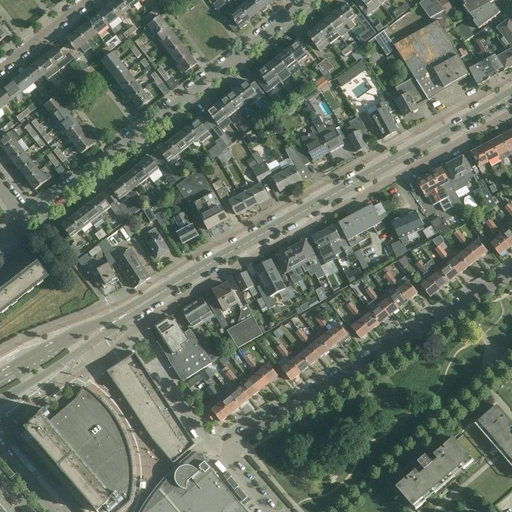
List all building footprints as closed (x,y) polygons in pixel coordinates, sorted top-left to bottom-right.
[(120,18),(131,9),(123,0),(118,0),(111,6),(120,18)] [(123,0),(131,9),(142,1),(140,0),(123,0)] [(251,20),(262,12),(252,0),(243,0),(239,4),(251,20)] [(273,4),(269,0),(252,0),(262,12),(264,14),(269,11),(268,8),(267,8),(273,4)] [(378,2),(377,0),(361,0),(363,2),(358,6),(365,15),(370,11),(368,9),(378,2)] [(451,7),(446,0),(444,0),(440,3),(445,11),(451,7)] [(499,15),(491,4),(494,2),(492,0),(460,0),(464,5),(462,7),(469,16),(470,15),(475,21),(474,22),(479,30),(499,15)] [(247,26),(246,24),(251,20),(239,4),(228,13),(236,23),(231,27),(234,32),(239,28),(241,30),(247,26)] [(403,14),(410,9),(407,4),(400,10),(403,14)] [(346,5),(336,12),(347,26),(350,31),(356,27),(352,22),(357,18),(346,5)] [(100,14),(109,26),(120,18),(111,6),(100,14)] [(151,14),(155,18),(160,14),(157,10),(151,14)] [(403,14),(400,10),(394,15),(397,19),(403,14)] [(350,31),(347,26),(336,12),(326,20),(337,34),(340,37),(341,38),(350,31)] [(98,35),(109,26),(100,14),(89,23),(98,35)] [(155,18),(151,14),(145,19),(149,23),(155,18)] [(168,27),(160,17),(149,26),(156,36),(168,27)] [(508,44),(511,49),(511,20),(510,19),(493,32),(495,35),(494,35),(503,47),(508,44)] [(326,20),(317,27),(327,41),(330,44),(330,45),(340,37),(337,34),(326,20)] [(364,44),(377,34),(366,20),(361,24),(366,31),(358,37),(364,44)] [(79,31),(88,43),(98,35),(89,23),(79,31)] [(468,27),(465,23),(456,29),(459,33),(468,27)] [(129,31),(133,35),(138,31),(135,26),(132,29),(129,25),(127,28),(129,31)] [(0,42),(9,36),(1,26),(0,26),(0,42)] [(495,35),(493,32),(489,26),(480,32),(487,41),(494,35),(495,35)] [(175,36),(168,27),(156,36),(164,46),(164,45),(175,36)] [(330,44),(327,41),(317,27),(307,35),(320,52),(330,44)] [(468,27),(459,33),(462,38),(471,32),(468,27)] [(66,47),(77,62),(82,58),(77,51),(88,43),(79,31),(67,40),(71,44),(66,47)] [(128,39),(133,35),(129,31),(124,35),(127,39),(128,39)] [(387,57),(396,50),(384,31),(374,39),(387,57)] [(462,38),(465,42),(474,36),(471,32),(462,38)] [(475,41),(482,53),(479,55),(480,57),(483,63),(480,64),(488,81),(504,72),(496,59),(495,57),(488,44),(483,36),(480,32),(477,35),(479,39),(475,41)] [(183,46),(175,36),(164,45),(164,46),(171,55),(183,46)] [(140,40),(136,43),(140,48),(144,45),(140,40)] [(134,53),(138,50),(130,41),(126,44),(129,48),(134,53)] [(108,48),(111,52),(117,47),(114,43),(108,48)] [(297,43),(287,50),(298,64),(301,68),(311,60),(297,43)] [(352,53),(359,48),(355,43),(348,48),(352,53)] [(503,47),(508,52),(496,59),(504,72),(510,68),(510,69),(511,68),(511,49),(508,44),(503,47)] [(144,45),(140,48),(144,54),(148,51),(144,45)] [(171,55),(178,64),(190,55),(183,46),(171,55)] [(72,66),(77,62),(66,47),(61,51),(58,47),(47,56),(56,68),(67,59),(72,66)] [(111,52),(108,48),(102,52),(106,56),(111,52)] [(352,53),(348,48),(342,53),(346,58),(352,53)] [(457,51),(460,58),(465,56),(461,49),(457,51)] [(138,59),(142,56),(138,50),(134,53),(138,59)] [(288,71),(298,64),(287,50),(284,53),(282,51),(275,55),(277,58),(288,71)] [(102,62),(110,72),(121,63),(114,53),(102,62)] [(151,55),(147,58),(152,64),(156,61),(151,55)] [(190,55),(178,64),(186,74),(198,65),(190,55)] [(56,68),(47,56),(36,64),(45,76),(48,80),(59,71),(56,68)] [(291,76),(288,71),(277,58),(268,65),(278,79),(282,83),(291,76)] [(321,63),(328,73),(333,69),(326,59),(321,63)] [(150,66),(145,60),(141,63),(145,69),(150,66)] [(478,86),(488,81),(480,64),(476,66),(473,61),(468,63),(467,61),(465,62),(478,86)] [(352,69),(357,76),(367,69),(362,62),(352,69)] [(117,81),(129,72),(121,63),(110,72),(117,81)] [(323,77),(328,73),(321,63),(316,67),(323,77)] [(35,84),(45,76),(36,64),(25,72),(25,73),(35,84)] [(278,79),(268,65),(263,69),(262,67),(257,71),(258,73),(268,87),(278,79)] [(162,77),(166,74),(162,68),(158,71),(162,77)] [(136,82),(129,72),(117,81),(117,82),(124,91),(136,82)] [(24,93),(35,84),(25,73),(15,80),(15,81),(24,93)] [(151,76),(156,82),(160,79),(155,73),(151,76)] [(329,83),(333,80),(329,73),(324,76),(329,83)] [(162,77),(166,83),(171,80),(166,74),(162,77)] [(342,87),(347,83),(342,76),(337,80),(342,87)] [(13,78),(7,83),(9,85),(4,89),(13,101),(24,93),(15,81),(13,78)] [(423,93),(414,78),(396,89),(401,99),(396,102),(405,118),(418,110),(412,100),(423,93)] [(160,88),(164,85),(164,84),(160,79),(156,82),(160,88)] [(60,85),(63,89),(69,84),(66,80),(60,85)] [(298,85),(302,90),(308,85),(305,80),(298,85)] [(124,91),(132,101),(132,100),(143,91),(136,82),(124,91)] [(264,96),(254,84),(250,87),(246,82),(245,83),(244,82),(239,85),(240,87),(236,90),(247,103),(250,107),(264,96)] [(302,90),(298,85),(292,90),(295,95),(302,90)] [(307,102),(320,93),(316,87),(302,95),(307,102)] [(0,92),(0,106),(2,109),(13,101),(4,89),(0,92)] [(237,111),(247,103),(236,90),(227,97),(237,111)] [(151,101),(143,91),(132,100),(132,101),(139,111),(141,109),(143,111),(147,108),(145,106),(151,101)] [(44,97),(48,101),(53,97),(50,93),(44,97)] [(275,94),(270,98),(269,99),(277,108),(282,104),(275,94)] [(38,101),(41,105),(42,106),(48,101),(44,97),(38,101)] [(237,111),(227,97),(217,105),(227,119),(237,111)] [(297,100),(301,106),(305,102),(302,97),(297,100)] [(57,98),(45,106),(53,116),(64,108),(57,98)] [(377,107),(376,106),(368,111),(382,139),(398,131),(390,114),(396,110),(390,100),(377,107)] [(207,113),(212,119),(207,122),(220,139),(225,135),(226,135),(223,131),(231,124),(227,119),(217,105),(207,113)] [(313,115),(308,107),(303,111),(308,118),(313,115)] [(72,117),(64,108),(53,116),(60,126),(72,117)] [(26,117),(31,113),(28,109),(23,113),(26,117)] [(26,117),(23,113),(17,118),(20,122),(26,117)] [(325,147),(328,154),(344,145),(333,126),(326,130),(318,115),(312,119),(315,126),(318,131),(326,146),(325,147)] [(60,126),(67,135),(68,135),(79,127),(72,117),(60,126)] [(247,123),(250,128),(257,123),(253,118),(247,123)] [(198,119),(188,128),(198,141),(201,144),(211,136),(198,119)] [(36,120),(32,123),(36,129),(40,126),(36,120)] [(349,126),(350,128),(347,130),(350,137),(349,137),(356,152),(367,147),(365,142),(370,139),(364,129),(359,120),(349,126)] [(244,133),(250,128),(247,123),(240,128),(244,133)] [(26,128),(30,134),(34,131),(30,125),(26,128)] [(1,130),(4,134),(10,130),(6,126),(1,130)] [(40,126),(36,129),(40,135),(41,135),(41,134),(45,131),(40,126)] [(328,154),(325,147),(326,146),(318,131),(315,126),(310,129),(313,133),(301,139),(313,162),(328,154)] [(86,136),(79,127),(68,135),(67,135),(75,145),(86,136)] [(193,144),(198,141),(188,128),(178,135),(185,144),(188,149),(193,144)] [(22,140),(14,131),(0,141),(0,145),(6,153),(18,143),(22,140)] [(34,140),(38,136),(34,131),(30,134),(34,140)] [(509,152),(511,149),(511,134),(511,132),(506,135),(505,133),(500,136),(509,152)] [(48,135),(44,138),(44,139),(48,144),(52,141),(48,135)] [(168,143),(178,156),(188,149),(185,144),(178,135),(168,143)] [(75,145),(83,155),(94,146),(86,136),(75,145)] [(491,143),(499,157),(509,152),(500,136),(495,138),(496,140),(491,143)] [(227,148),(220,139),(215,143),(222,152),(227,148)] [(42,149),(46,146),(41,140),(37,144),(42,149)] [(26,153),(18,143),(6,153),(13,162),(26,153)] [(162,165),(177,184),(182,180),(174,171),(171,166),(181,159),(178,156),(168,143),(165,145),(164,144),(162,144),(158,147),(158,149),(159,150),(158,151),(166,162),(162,165)] [(489,163),(491,167),(501,162),(499,157),(491,143),(486,145),(486,144),(480,147),(489,163)] [(280,164),(284,173),(291,187),(302,181),(298,174),(306,170),(304,167),(294,151),(290,145),(285,148),(287,150),(285,151),(290,161),(287,160),(280,164)] [(479,168),(489,163),(480,147),(475,149),(476,151),(471,154),(479,168)] [(300,148),(294,151),(304,167),(310,163),(300,148)] [(54,152),(59,158),(63,154),(58,149),(54,152)] [(222,153),(227,162),(233,159),(228,150),(222,153)] [(259,167),(266,180),(273,177),(266,163),(265,163),(257,152),(252,155),(259,166),(259,167)] [(13,162),(21,172),(33,163),(26,153),(13,162)] [(48,157),(52,163),(56,159),(52,154),(48,157)] [(63,154),(59,158),(63,163),(67,160),(63,154)] [(162,165),(157,169),(148,157),(147,156),(142,160),(142,161),(143,162),(139,165),(150,179),(159,171),(172,187),(177,184),(162,165)] [(200,157),(197,160),(202,166),(205,163),(200,157)] [(442,169),(449,183),(450,184),(451,183),(456,192),(469,185),(468,183),(471,181),(470,179),(474,177),(472,172),(464,157),(446,167),(442,169)] [(252,158),(246,161),(251,169),(257,165),(252,158)] [(57,168),(61,165),(56,159),(52,163),(57,168)] [(193,162),(198,168),(199,168),(202,166),(197,160),(193,162)] [(40,172),(33,163),(21,172),(29,182),(29,181),(40,172)] [(140,186),(150,179),(139,165),(130,173),(140,186)] [(259,167),(252,170),(260,184),(266,180),(259,167)] [(451,183),(450,184),(449,183),(442,169),(417,182),(418,184),(417,185),(420,191),(422,190),(426,199),(429,197),(434,206),(439,203),(444,212),(454,207),(455,210),(463,205),(462,203),(456,192),(451,183)] [(208,231),(228,221),(212,189),(200,170),(177,187),(189,207),(194,205),(208,231)] [(42,171),(40,172),(29,181),(29,182),(35,190),(52,178),(48,173),(46,175),(42,171)] [(130,194),(140,186),(130,173),(119,181),(130,194)] [(280,193),(291,187),(284,173),(273,179),(280,193)] [(477,186),(488,206),(490,211),(494,209),(497,207),(483,180),(478,183),(479,186),(477,186)] [(132,197),(130,194),(119,181),(110,189),(117,198),(113,201),(121,211),(126,207),(123,203),(132,197)] [(217,191),(222,188),(218,181),(213,185),(217,191)] [(251,191),(258,205),(269,199),(261,186),(251,191)] [(228,187),(223,189),(217,192),(222,200),(227,197),(226,195),(231,192),(228,187)] [(248,210),(258,205),(251,191),(250,189),(239,195),(240,196),(248,210)] [(102,195),(91,203),(104,219),(105,221),(109,218),(105,213),(112,208),(102,195)] [(239,215),(248,210),(240,196),(229,202),(236,216),(239,215)] [(505,209),(509,213),(511,210),(511,208),(509,205),(506,200),(501,204),(505,209)] [(91,203),(82,210),(92,223),(94,226),(104,219),(91,203)] [(350,245),(351,248),(370,238),(368,231),(374,228),(377,234),(386,230),(379,218),(386,213),(381,204),(374,208),(373,205),(364,210),(366,213),(360,216),(358,213),(339,224),(350,245)] [(479,211),(485,213),(488,206),(482,204),(479,211)] [(126,207),(121,211),(128,220),(133,216),(126,207)] [(155,216),(150,208),(145,211),(151,221),(156,218),(155,216)] [(72,218),(82,231),(92,223),(82,210),(72,218)] [(121,211),(116,215),(123,224),(128,220),(121,211)] [(400,239),(400,240),(408,236),(409,238),(410,242),(419,238),(417,234),(417,233),(416,232),(424,229),(417,212),(416,212),(392,222),(400,239)] [(160,213),(155,216),(156,218),(161,227),(167,223),(160,213)] [(184,214),(175,219),(182,232),(178,233),(183,243),(198,237),(193,226),(191,227),(184,214)] [(72,239),(82,231),(72,218),(62,226),(72,239)] [(440,218),(431,223),(437,234),(442,231),(445,236),(452,232),(446,221),(443,223),(440,218)] [(486,223),(490,228),(494,225),(490,220),(486,223)] [(131,222),(130,222),(125,226),(130,235),(136,232),(131,222)] [(494,225),(490,228),(495,234),(500,231),(494,225)] [(323,232),(330,245),(341,239),(334,226),(323,232)] [(432,227),(423,232),(427,240),(436,234),(432,227)] [(153,241),(148,244),(157,259),(169,252),(155,229),(149,233),(153,241)] [(103,230),(99,233),(104,239),(107,236),(103,230)] [(509,249),(511,247),(511,232),(510,230),(500,237),(509,249)] [(454,235),(458,240),(462,236),(458,231),(454,235)] [(312,238),(318,251),(319,251),(320,253),(326,265),(337,259),(330,245),(323,232),(312,238)] [(96,236),(100,241),(104,239),(99,233),(96,236)] [(440,236),(433,241),(437,246),(444,241),(440,236)] [(462,236),(458,240),(463,246),(468,242),(462,236)] [(500,256),(509,249),(500,237),(491,245),(500,256)] [(111,266),(116,262),(115,260),(120,257),(116,251),(114,250),(106,240),(98,246),(102,251),(105,256),(109,263),(111,266)] [(318,260),(317,258),(307,241),(305,241),(303,242),(303,243),(301,244),(315,274),(319,281),(326,277),(323,270),(318,260)] [(391,246),(397,258),(408,252),(402,241),(391,246)] [(479,241),(469,249),(478,261),(488,253),(479,241)] [(301,267),(302,266),(305,264),(311,276),(315,274),(301,244),(297,246),(296,246),(294,247),(293,248),(293,249),(292,249),(301,267)] [(350,245),(343,248),(348,258),(355,254),(354,254),(351,248),(350,245)] [(76,259),(81,255),(74,246),(69,250),(76,259)] [(102,251),(98,246),(89,253),(93,258),(102,251)] [(435,250),(439,255),(444,251),(440,246),(435,250)] [(299,283),(303,281),(296,269),(300,267),(301,267),(292,249),(291,250),(290,250),(289,250),(286,251),(286,252),(284,253),(299,283)] [(469,268),(478,261),(469,249),(459,257),(469,268)] [(116,262),(127,278),(135,289),(150,279),(130,250),(120,257),(115,260),(116,262)] [(360,251),(354,254),(355,254),(364,271),(369,268),(360,251)] [(444,251),(439,255),(445,261),(449,257),(444,251)] [(78,261),(82,267),(93,258),(89,253),(78,261)] [(301,288),(299,283),(284,253),(283,254),(279,255),(276,256),(276,257),(275,258),(285,275),(288,273),(295,285),(297,290),(301,288)] [(459,276),(469,268),(459,257),(450,264),(459,276)] [(417,265),(421,270),(425,266),(421,261),(419,263),(416,259),(415,260),(413,258),(412,259),(413,261),(412,262),(415,266),(417,265)] [(254,269),(262,285),(257,288),(263,298),(269,311),(270,313),(275,310),(270,302),(271,302),(269,299),(281,293),(286,302),(291,299),(271,260),(264,264),(254,269)] [(47,277),(35,261),(9,282),(21,297),(47,277)] [(106,286),(118,279),(111,266),(109,263),(97,270),(92,273),(96,279),(100,276),(106,286)] [(450,284),(459,276),(450,264),(440,272),(450,284)] [(425,266),(421,270),(426,276),(427,275),(430,272),(425,266)] [(392,271),(389,267),(381,271),(385,276),(389,281),(393,277),(389,272),(392,271)] [(431,279),(440,291),(450,284),(440,272),(437,267),(430,272),(427,275),(431,279)] [(363,276),(359,270),(353,274),(357,280),(363,276)] [(257,295),(254,288),(246,273),(235,279),(243,293),(249,290),(253,297),(257,295)] [(396,286),(396,285),(398,283),(393,277),(389,281),(394,287),(396,286)] [(430,299),(440,291),(431,279),(421,287),(430,299)] [(0,313),(21,297),(9,282),(0,288),(0,313)] [(396,286),(399,290),(408,301),(418,294),(408,282),(403,286),(400,282),(398,283),(396,285),(396,286)] [(207,300),(225,333),(227,332),(230,330),(228,326),(229,326),(221,313),(224,311),(240,302),(229,284),(221,289),(220,287),(213,292),(217,299),(209,303),(207,300)] [(366,291),(370,296),(374,293),(370,287),(366,291)] [(327,299),(321,288),(315,291),(321,302),(327,299)] [(399,309),(408,301),(399,290),(389,297),(399,309)] [(375,302),(377,300),(379,299),(374,293),(370,296),(375,302)] [(301,307),(303,312),(319,304),(316,297),(308,302),(308,303),(301,307)] [(380,305),(390,317),(399,309),(389,297),(380,305)] [(204,324),(214,317),(202,298),(191,304),(200,318),(204,324)] [(269,311),(263,298),(257,301),(264,314),(269,311)] [(347,306),(351,312),(356,308),(351,302),(347,306)] [(181,311),(193,330),(204,324),(200,318),(191,304),(181,311)] [(380,324),(390,317),(380,305),(371,313),(380,324)] [(356,317),(358,315),(360,314),(356,308),(351,312),(356,317)] [(361,320),(371,332),(380,324),(371,313),(361,320)] [(315,318),(319,323),(323,319),(319,314),(315,318)] [(190,330),(184,334),(175,320),(174,321),(171,317),(156,327),(167,345),(165,347),(162,349),(164,352),(184,382),(212,364),(208,358),(203,351),(199,344),(197,342),(190,330)] [(227,332),(237,349),(262,335),(259,328),(254,318),(230,330),(227,332)] [(324,329),(326,327),(328,325),(323,319),(319,323),(324,329)] [(361,340),(371,332),(361,320),(352,328),(361,340)] [(339,343),(342,340),(344,342),(350,338),(339,324),(329,332),(339,343)] [(296,333),(300,338),(305,334),(300,329),(296,333)] [(337,344),(339,343),(329,332),(320,339),(329,351),(337,344)] [(305,344),(307,342),(310,341),(305,334),(300,338),(305,344)] [(199,344),(203,351),(208,358),(214,355),(203,338),(197,342),(199,344)] [(320,359),(329,351),(320,339),(311,347),(310,347),(320,359)] [(277,348),(281,353),(286,350),(282,345),(279,346),(277,348)] [(310,366),(320,359),(310,347),(301,355),(310,366)] [(286,350),(281,353),(286,359),(288,358),(291,356),(289,354),(286,350)] [(291,362),(301,374),(310,366),(301,355),(296,359),(291,353),(289,354),(291,356),(288,358),(291,362)] [(126,361),(109,372),(153,439),(174,464),(195,445),(161,393),(144,367),(139,360),(136,355),(126,361)] [(249,364),(253,360),(249,355),(247,357),(245,359),(249,364)] [(253,360),(249,364),(254,370),(258,367),(253,360)] [(291,382),(301,374),(291,362),(282,370),(291,382)] [(269,365),(259,373),(269,384),(278,376),(269,365)] [(209,369),(201,375),(207,382),(215,376),(209,369)] [(226,374),(230,379),(234,376),(230,371),(228,373),(226,374)] [(269,384),(259,373),(250,381),(259,392),(268,384),(269,384)] [(234,376),(230,379),(235,386),(237,384),(239,382),(234,376)] [(237,384),(240,388),(250,400),(259,392),(250,381),(246,376),(239,382),(237,384)] [(207,390),(212,395),(216,392),(211,386),(209,388),(207,390)] [(18,426),(15,428),(13,430),(12,434),(12,437),(14,440),(46,478),(47,479),(48,479),(49,480),(50,480),(51,480),(52,480),(53,480),(54,480),(55,479),(55,478),(69,494),(78,504),(84,511),(117,511),(130,501),(132,491),(133,480),(133,469),(131,459),(129,448),(125,438),(121,428),(115,419),(109,410),(101,402),(93,395),(84,388),(78,397),(48,424),(44,419),(50,414),(46,409),(40,415),(41,416),(27,428),(25,426),(21,426),(18,426)] [(240,407),(250,400),(240,388),(231,396),(240,407)] [(216,392),(212,395),(216,401),(218,399),(220,397),(216,392)] [(221,404),(231,415),(240,407),(231,396),(221,404)] [(221,423),(231,415),(221,404),(212,411),(212,412),(208,416),(213,422),(218,418),(221,423)] [(511,424),(496,406),(478,422),(511,460),(511,424)] [(413,507),(471,458),(454,438),(429,460),(426,456),(418,463),(421,466),(396,488),(413,507)] [(178,486),(147,511),(247,511),(197,453),(179,469),(177,471),(176,474),(175,477),(175,480),(176,484),(178,486)]
